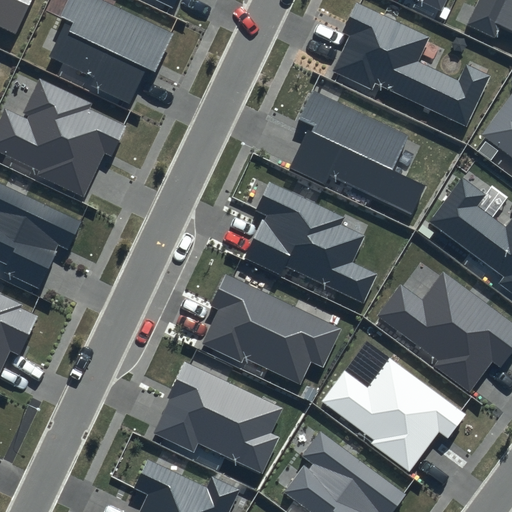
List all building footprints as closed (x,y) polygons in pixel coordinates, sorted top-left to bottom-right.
[(0,0),(0,26),(14,33),(30,0),(0,0)] [(175,33),(103,0),(69,0),(62,16),(68,19),(50,58),(94,78),(90,86),(130,105),(147,69),(156,73),(175,33)] [(418,0),(441,11),(446,0),(418,0)] [(511,0),(476,0),(465,24),(496,39),(503,24),(511,28),(511,0)] [(429,37),(356,3),(343,32),(350,35),(333,71),(372,90),(376,83),(467,126),(491,75),(466,63),(458,80),(418,61),(429,37)] [(93,103),(40,79),(22,118),(5,110),(0,120),(0,152),(39,171),(37,175),(84,197),(104,153),(112,156),(127,125),(90,108),(93,103)] [(408,135),(314,90),(300,120),(309,124),(288,169),(325,187),(331,175),(411,214),(425,186),(392,170),(408,135)] [(511,94),(482,135),(511,156),(511,94)] [(486,194),(462,176),(429,222),(504,277),(499,283),(511,292),(511,218),(506,227),(477,206),(486,194)] [(85,220),(0,181),(0,259),(9,264),(6,272),(41,288),(59,247),(70,252),(85,220)] [(345,217),(269,181),(255,212),(264,216),(244,259),(280,276),(285,266),(363,302),(376,274),(352,262),(364,236),(341,225),(345,217)] [(511,352),(511,322),(444,271),(423,299),(401,283),(378,315),(438,360),(434,366),(469,393),(493,362),(501,368),(511,352)] [(342,329),(226,274),(211,306),(218,310),(202,344),(242,363),(245,358),(301,384),(311,362),(323,367),(342,329)] [(22,304),(0,294),(0,373),(10,352),(20,356),(39,316),(21,308),(22,304)] [(465,415),(390,359),(368,388),(344,371),(321,401),(373,440),(370,444),(409,472),(439,432),(448,438),(465,415)] [(283,408),(185,361),(167,398),(170,399),(154,433),(194,452),(199,443),(262,473),(279,437),(271,433),(283,408)] [(393,511),(406,494),(320,431),(301,456),(313,464),(309,470),(303,465),(283,492),(310,511),(393,511)] [(206,487),(148,460),(135,488),(148,495),(139,511),(228,511),(240,489),(212,476),(206,487)]
